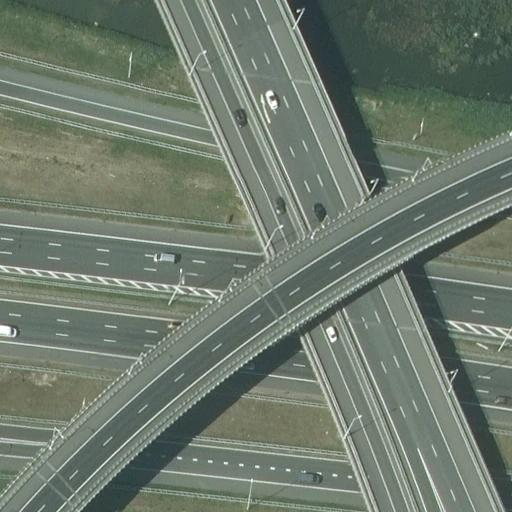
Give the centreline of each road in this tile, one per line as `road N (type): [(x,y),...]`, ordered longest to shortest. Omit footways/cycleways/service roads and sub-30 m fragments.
road 1 (motorway): [(180,0),(397,511)]
road 2 (motorway): [(511,203),(356,280),(226,367),(63,511)]
road 3 (motorway): [(511,203),(0,90)]
road 4 (motorway): [(0,325),(511,391)]
road 5 (motorway): [(511,313),(0,250)]
road 6 (motorway): [(409,428),(226,0)]
road 7 (motorway): [(114,445),(511,488)]
